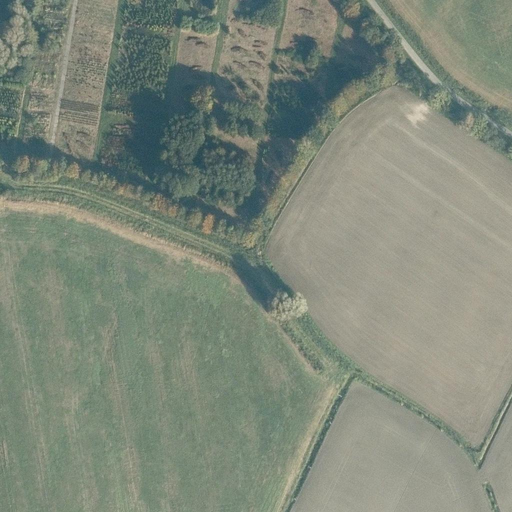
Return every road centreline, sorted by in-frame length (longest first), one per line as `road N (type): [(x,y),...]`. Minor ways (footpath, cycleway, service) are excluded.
road 1 (track): [(343,378),(244,266),(88,197),(0,179)]
road 2 (unclassified): [(369,0),(444,90),(511,136)]
